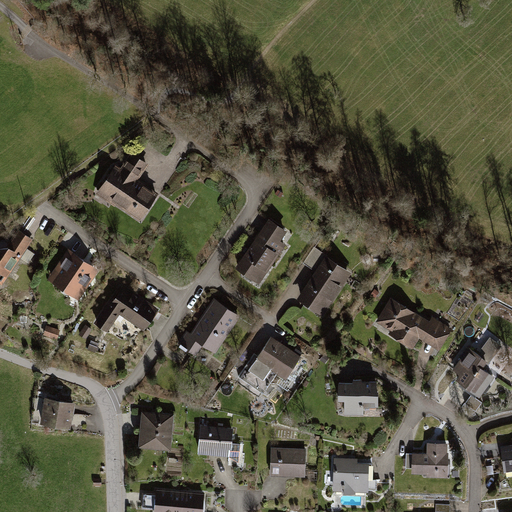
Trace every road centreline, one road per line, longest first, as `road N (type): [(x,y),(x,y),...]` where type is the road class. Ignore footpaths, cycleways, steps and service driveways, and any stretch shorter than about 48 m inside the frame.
road 1 (residential): [(104,401),(139,373),(264,188)]
road 2 (track): [(314,0),(232,96),(215,102),(171,88),(151,111)]
road 3 (track): [(154,113),(0,229)]
